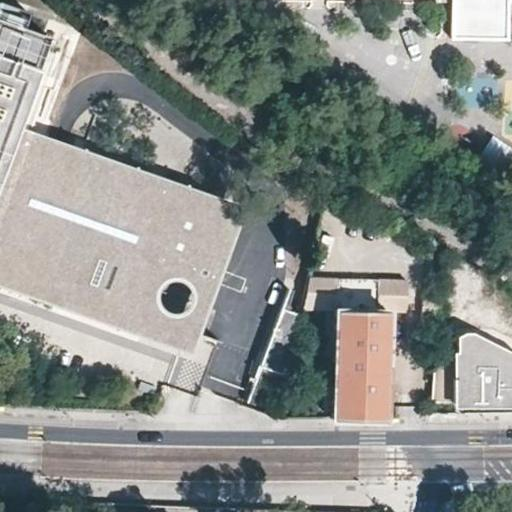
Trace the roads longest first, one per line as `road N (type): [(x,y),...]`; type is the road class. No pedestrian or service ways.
road 1 (residential): [(14,485),(439,494)]
road 2 (tertiary): [(443,436),(18,430)]
